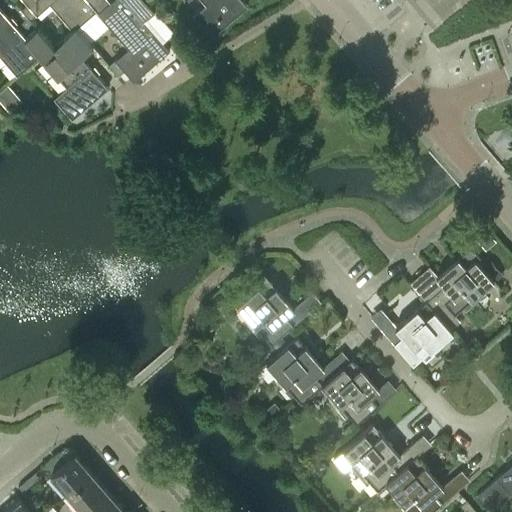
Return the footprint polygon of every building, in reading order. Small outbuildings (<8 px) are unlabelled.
[(108,0),(24,0),(26,3),(21,7),(31,18),(37,13),(35,11),(47,0),(48,0),(73,28),(77,25),(95,9),(97,11),(109,1),(108,0)] [(154,6),(148,0),(110,0),(109,1),(97,11),(130,49),(118,59),(117,58),(109,64),(118,75),(124,69),(133,80),(170,48),(143,17),(154,6)] [(243,0),(204,0),(208,4),(194,16),(211,35),(247,4),(243,0)] [(37,26),(25,36),(0,8),(0,53),(17,73),(39,54),(43,58),(56,48),(54,45),(37,26)] [(81,55),(93,44),(77,25),(73,28),(54,45),(56,48),(43,58),(69,87),(56,98),(72,117),(108,86),(81,55)] [(8,84),(0,90),(0,93),(12,108),(21,99),(8,84)] [(429,264),(410,280),(427,300),(448,325),(466,310),(465,309),(472,302),(484,315),(511,290),(511,285),(489,259),(482,265),(474,257),(478,254),(471,246),(445,267),(448,270),(440,277),(429,264)] [(311,291),(292,307),(263,273),(254,280),(257,284),(236,302),(246,314),(243,316),(260,336),(263,333),(271,342),(320,301),(311,291)] [(217,293),(215,295),(215,299),(217,302),(220,302),(224,299),(222,296),(221,293),(217,293)] [(450,327),(448,325),(427,300),(397,325),(388,315),(378,324),(410,361),(418,354),(421,357),(440,341),(437,337),(450,327)] [(322,382),(330,375),(349,359),(342,350),(323,366),(296,335),(266,361),(277,373),(273,376),(290,395),(293,393),(300,401),(322,382)] [(356,422),(386,396),(352,356),(349,359),(330,375),(322,382),(332,394),(328,397),(345,416),(348,413),(356,422)] [(408,445),(399,453),(373,423),(343,449),(353,462),(350,465),(366,483),(369,480),(377,489),(386,482),(417,455),(408,445)] [(67,492),(91,471),(75,452),(50,473),(67,492)] [(412,511),(430,511),(451,495),(417,455),(386,482),(395,492),(393,495),(407,511),(412,511)] [(496,476),(476,494),(489,510),(511,489),(511,469),(500,480),(496,476)] [(84,511),(108,490),(91,471),(67,492),(84,511)] [(84,511),(121,511),(124,509),(108,490),(84,511)] [(31,511),(21,499),(5,511),(31,511)]
